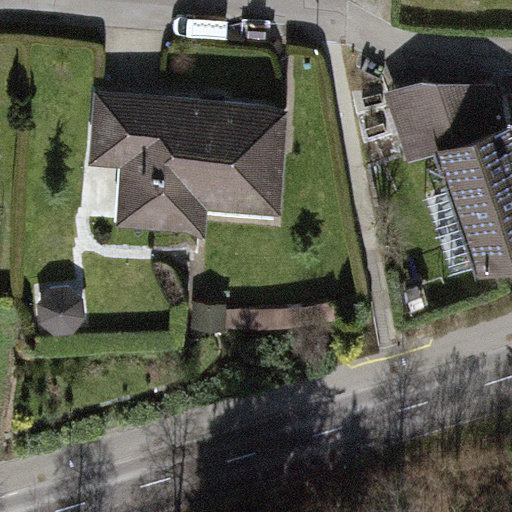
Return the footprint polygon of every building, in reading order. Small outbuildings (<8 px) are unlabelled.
[(432,135),(499,111),(485,74),(419,70),(379,84),(401,146),(432,135)] [(161,84),(95,82),(88,81),(86,155),(116,156),(114,214),(195,217),(196,189),(273,191),(276,88),(223,86),(223,79),(192,78),(192,85),(161,84)] [(432,135),(476,257),(511,244),(511,147),(499,111),(432,135)] [(62,278),(44,278),(32,291),(33,308),(46,320),(63,320),(75,307),(74,289),(62,278)] [(327,294),(224,302),(224,294),(189,292),(187,322),(222,324),(222,320),(329,312),(328,305),(327,294)]
